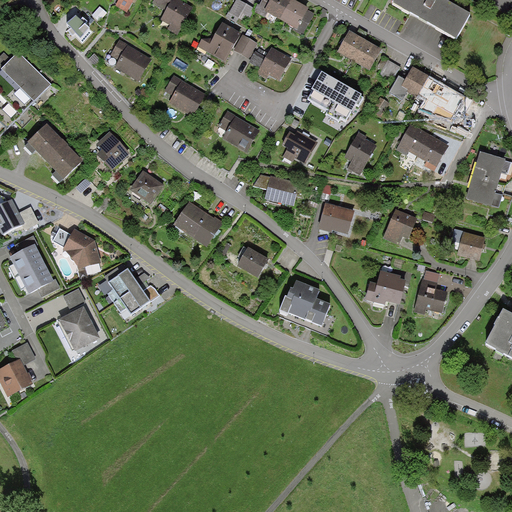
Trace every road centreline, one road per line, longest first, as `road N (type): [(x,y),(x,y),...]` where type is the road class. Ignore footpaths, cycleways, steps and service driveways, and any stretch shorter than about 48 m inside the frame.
road 1 (residential): [(36,0),(55,36),(153,140),(312,258),(386,371)]
road 2 (residential): [(0,171),(86,210),(185,285),(270,333),(386,371)]
road 3 (residential): [(323,0),(494,95),(510,95)]
road 4 (residential): [(269,511),(389,384),(386,371)]
road 5 (residential): [(511,254),(423,364)]
